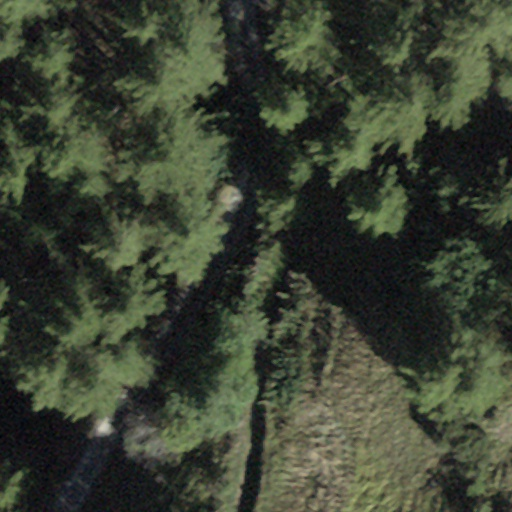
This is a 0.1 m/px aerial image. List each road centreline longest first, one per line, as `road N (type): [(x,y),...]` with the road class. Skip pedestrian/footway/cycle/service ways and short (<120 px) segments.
road 1 (track): [(208,260),(56,511)]
road 2 (track): [(208,260),(250,145),(252,48),(241,0)]
